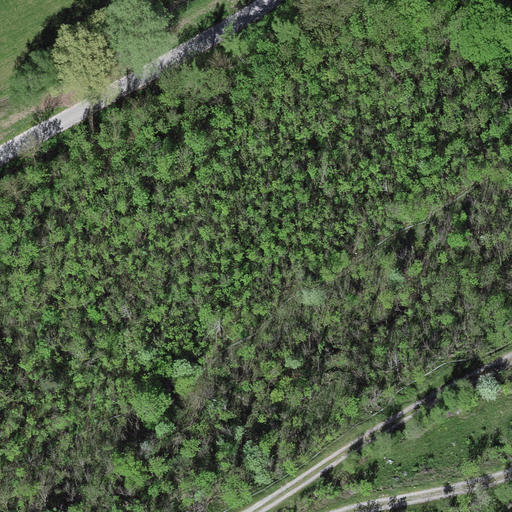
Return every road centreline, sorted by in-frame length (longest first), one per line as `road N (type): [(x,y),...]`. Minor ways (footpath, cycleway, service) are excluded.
road 1 (track): [(277,0),(0,166)]
road 2 (track): [(511,368),(262,511)]
road 3 (track): [(377,511),(511,477)]
